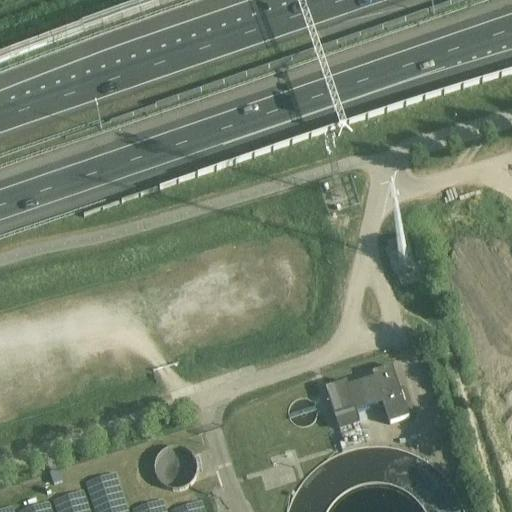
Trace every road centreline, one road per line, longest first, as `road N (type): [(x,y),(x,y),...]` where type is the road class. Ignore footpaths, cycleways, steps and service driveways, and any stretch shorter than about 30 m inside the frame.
road 1 (motorway): [(0,209),(511,29)]
road 2 (motorway): [(349,0),(0,120)]
road 3 (residential): [(368,248),(385,164),(398,153),(511,119)]
